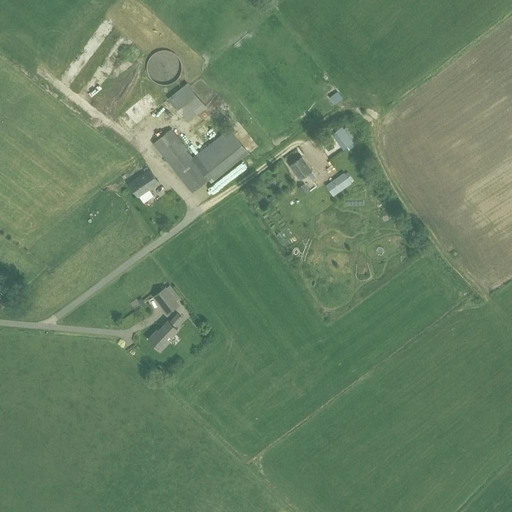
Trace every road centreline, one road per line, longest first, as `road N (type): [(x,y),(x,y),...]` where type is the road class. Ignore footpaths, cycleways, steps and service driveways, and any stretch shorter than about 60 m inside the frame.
road 1 (unclassified): [(43,326),(280,154)]
road 2 (unclassified): [(43,326),(121,333),(160,314)]
